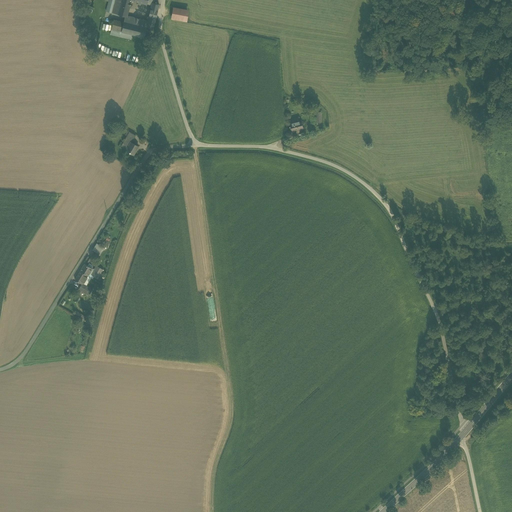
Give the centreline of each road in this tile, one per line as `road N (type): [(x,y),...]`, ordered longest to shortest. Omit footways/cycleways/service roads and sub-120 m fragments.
road 1 (unclassified): [(462,437),(436,312),(384,208),(334,168),(263,148),(193,147)]
road 2 (track): [(193,147),(233,418),(214,471),(213,511)]
road 3 (unclassified): [(193,147),(145,156),(21,355),(0,369)]
road 4 (unclassified): [(193,147),(158,26),(163,0)]
